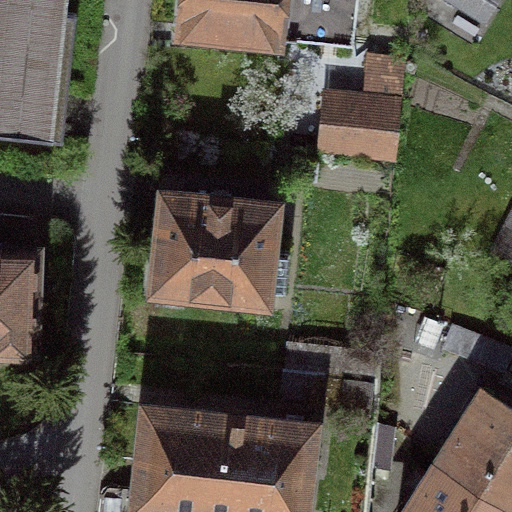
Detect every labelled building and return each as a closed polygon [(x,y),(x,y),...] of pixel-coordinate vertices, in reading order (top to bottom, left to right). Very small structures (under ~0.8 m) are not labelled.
[(7,0),(7,5),(66,11),(67,0),(7,0)] [(187,0),(185,25),(353,43),(357,0),(187,0)] [(66,11),(7,5),(0,70),(0,129),(52,136),(54,125),(66,11)] [(364,101),(325,98),(321,143),(395,150),(404,59),(369,56),(367,78),(364,101)] [(166,192),(158,191),(154,227),(162,228),(157,282),(263,293),(264,286),(284,288),(288,250),(268,248),(273,202),(230,198),(230,195),(220,194),(210,193),(210,195),(166,191),(166,192)] [(511,222),(498,251),(511,257),(511,222)] [(0,247),(0,338),(30,339),(34,249),(0,247)] [(511,347),(454,324),(447,343),(504,366),(511,347)] [(329,348),(287,344),(284,369),(324,373),(371,379),(373,353),(329,348)] [(324,373),(284,369),(283,382),(282,394),(321,399),(324,373)] [(511,406),(483,388),(440,457),(511,502),(511,406)] [(229,413),(148,405),(138,500),(251,511),(299,511),(310,422),(229,413)] [(511,511),(511,502),(440,457),(404,511),(511,511)]
